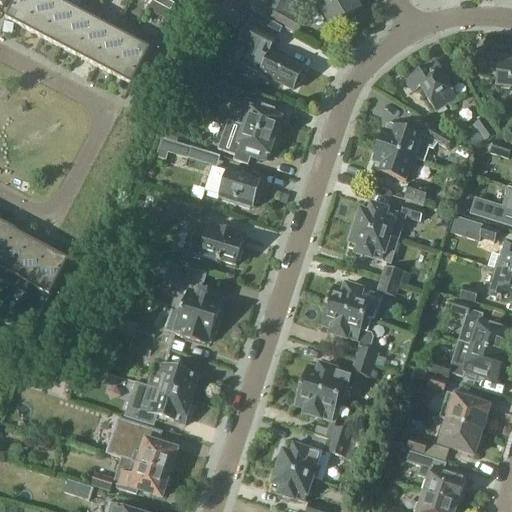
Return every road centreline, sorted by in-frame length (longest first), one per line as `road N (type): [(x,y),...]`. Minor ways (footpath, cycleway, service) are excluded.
road 1 (residential): [(407,23),(365,54),(348,89),(210,511)]
road 2 (residential): [(0,194),(51,222),(110,107),(0,48)]
